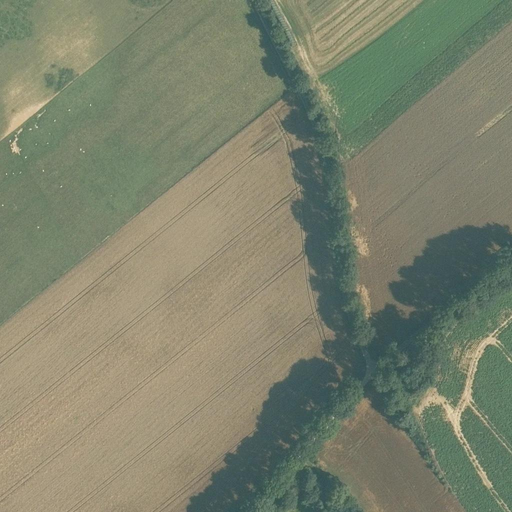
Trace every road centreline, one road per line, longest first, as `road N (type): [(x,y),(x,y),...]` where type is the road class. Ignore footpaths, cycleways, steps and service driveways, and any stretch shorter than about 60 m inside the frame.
road 1 (track): [(253,0),(327,162),(348,310),(374,369)]
road 2 (unclassified): [(253,511),(374,369),(511,258)]
